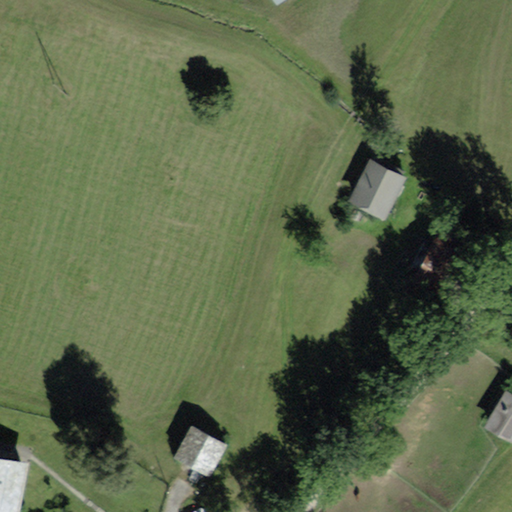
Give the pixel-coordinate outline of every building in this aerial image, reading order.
[(407,181),(370,158),(344,200),(381,222),(407,181)] [(471,245),(444,228),(420,264),(447,281),(471,245)] [(511,439),(511,391),(508,388),(481,423),(508,444),(511,439)] [(223,444),(188,425),(171,457),(206,476),(223,444)] [(0,505),(13,508),(23,462),(0,457),(0,505)]
